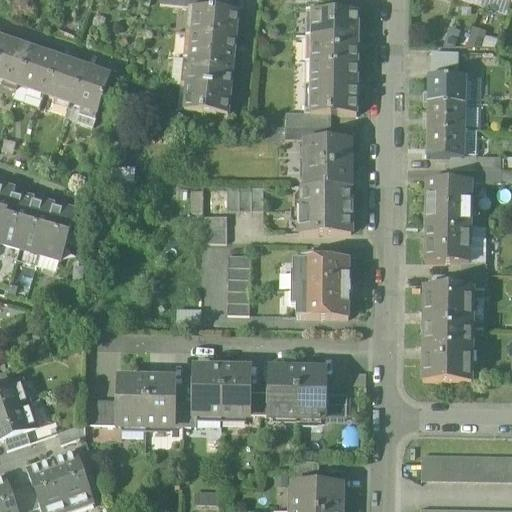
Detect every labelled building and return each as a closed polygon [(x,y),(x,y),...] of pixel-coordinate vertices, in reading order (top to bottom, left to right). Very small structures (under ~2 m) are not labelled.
[(172,10),(172,0),(160,0),(159,9),(172,10)] [(184,0),(172,0),(172,10),(184,11),(184,0)] [(196,0),(184,0),(184,11),(194,12),(195,12),(196,0)] [(208,0),(196,0),(195,12),(207,13),(208,0)] [(220,0),(208,0),(207,13),(219,14),(220,0)] [(233,0),(220,0),(219,14),(232,15),(233,0)] [(195,12),(194,12),(192,37),(236,41),(238,15),(232,15),(219,14),(207,13),(195,12)] [(358,15),(312,14),(312,40),(313,40),(358,41),(358,15)] [(236,41),(192,37),(189,63),(233,67),(236,41)] [(358,41),(313,40),(312,66),(357,67),(358,41)] [(31,52),(4,43),(0,54),(0,83),(17,90),(31,52)] [(57,61),(31,52),(17,90),(44,99),(57,61)] [(457,56),(433,56),(433,67),(456,67),(457,56)] [(83,69),(57,61),(44,99),(70,108),(83,69)] [(233,67),(189,63),(186,89),(230,93),(233,67)] [(312,66),(311,66),(310,118),(330,118),(357,118),(357,67),(312,66)] [(456,67),(433,67),(433,79),(456,79),(456,67)] [(110,79),(83,69),(70,108),(97,117),(110,79)] [(433,79),(428,79),(428,106),(464,106),(465,79),(456,79),(433,79)] [(230,93),(186,89),(184,114),(228,119),(230,93)] [(44,99),(17,90),(13,104),(39,113),(44,99)] [(464,106),(428,106),(427,132),(464,133),(464,106)] [(97,117),(70,108),(65,123),(92,132),(97,117)] [(287,118),(287,130),(330,130),(330,118),(310,118),(287,118)] [(330,130),(287,130),(287,144),(305,144),(305,143),(330,142),(330,130)] [(464,133),(427,132),(427,160),(452,160),(464,160),(464,133)] [(330,142),(305,143),(305,144),(304,191),(351,191),(351,142),(330,142)] [(503,169),(503,160),(476,159),(476,169),(503,169)] [(464,160),(452,160),(451,172),(475,173),(476,161),(464,160)] [(470,185),(426,185),(425,231),(470,231),(470,185)] [(0,191),(0,241),(12,199),(13,199),(15,192),(3,188),(2,192),(0,191)] [(239,191),(227,191),(227,215),(239,215),(239,191)] [(251,192),(239,191),(239,215),(251,215),(251,192)] [(304,191),(303,191),(303,212),(297,212),(297,215),(299,215),(299,237),(351,237),(351,220),(353,220),(353,207),(351,207),(351,191),(304,191)] [(263,192),(251,192),(251,215),(263,215),(263,192)] [(204,213),(203,193),(193,194),(194,214),(204,213)] [(13,199),(12,199),(0,241),(0,246),(19,252),(32,205),(33,205),(34,202),(22,198),(21,202),(13,199)] [(33,205),(32,205),(19,252),(39,258),(53,211),(54,211),(55,207),(42,204),(41,208),(33,205)] [(54,211),(53,211),(39,258),(61,264),(75,213),(63,210),(61,213),(54,211)] [(226,220),(203,220),(203,232),(226,232),(226,220)] [(470,231),(425,231),(425,267),(461,268),(469,268),(469,266),(470,231)] [(226,247),(226,232),(203,232),(203,247),(226,247)] [(338,251),(314,250),(313,262),(337,263),(338,251)] [(250,260),(228,260),(228,272),(250,272),(250,260)] [(313,262),(297,262),(297,265),(293,265),(293,276),(291,276),(290,310),(296,311),(296,322),(348,323),(349,298),(350,297),(350,289),(349,289),(349,263),(313,262)] [(485,267),(469,266),(469,268),(461,268),(461,280),(485,280),(485,267)] [(250,272),(228,272),(228,284),(250,284),(250,272)] [(485,280),(461,280),(460,291),(472,291),(472,292),(485,293),(485,280)] [(250,284),(228,284),(228,295),(250,296),(250,284)] [(460,291),(424,291),(422,387),(470,388),(472,292),(472,291),(460,291)] [(250,296),(228,295),(227,307),(249,308),(250,296)] [(249,308),(227,307),(227,319),(249,320),(249,308)] [(222,372),(196,371),(195,407),(195,419),(197,419),(221,420),(222,372)] [(249,372),(222,372),(221,420),(248,420),(248,419),(249,396),(249,372)] [(298,373),(272,373),(272,397),(271,420),(271,421),(297,421),(298,373)] [(324,374),(298,373),(297,421),(323,422),(323,421),(324,398),(324,374)] [(6,376),(0,378),(0,390),(10,387),(6,376)] [(146,383),(119,382),(119,405),(118,429),(118,430),(145,431),(146,383)] [(172,383),(146,383),(145,431),(171,431),(171,430),(171,407),(172,383)] [(0,390),(0,417),(28,408),(20,384),(10,387),(0,390)] [(260,396),(249,396),(248,419),(259,419),(260,396)] [(272,397),(260,396),(259,419),(271,420),(272,397)] [(335,398),(324,398),(323,421),(335,421),(335,398)] [(347,398),(335,398),(335,421),(347,422),(347,398)] [(96,404),(85,404),(84,428),(96,429),(96,404)] [(108,404),(96,404),(96,429),(107,429),(108,404)] [(119,405),(108,404),(107,429),(118,429),(119,405)] [(183,407),(171,407),(171,430),(183,430),(183,407)] [(195,407),(183,407),(183,430),(196,431),(197,419),(195,419),(195,407)] [(28,408),(0,417),(0,444),(3,443),(26,436),(36,432),(28,408)] [(84,429),(57,438),(61,449),(84,441),(84,429)] [(26,436),(3,443),(7,455),(30,447),(26,436)] [(76,458),(66,461),(65,458),(51,463),(67,511),(71,511),(92,505),(76,458)] [(511,462),(422,460),(421,484),(510,486),(511,485),(511,462)] [(67,511),(51,463),(37,468),(38,471),(28,474),(33,488),(41,511),(67,511)] [(318,466),(294,466),(294,478),(318,478),(318,466)] [(318,478),(294,478),(294,490),(317,490),(318,478)] [(5,482),(0,483),(0,511),(15,511),(10,496),(5,482)] [(33,488),(21,492),(28,511),(37,511),(41,511),(33,488)] [(294,490),(293,490),(292,511),(341,511),(342,490),(317,490),(294,490)] [(28,511),(21,492),(10,496),(15,511),(28,511)]
